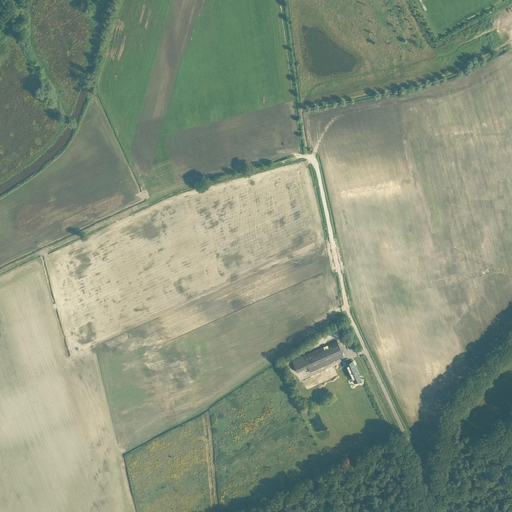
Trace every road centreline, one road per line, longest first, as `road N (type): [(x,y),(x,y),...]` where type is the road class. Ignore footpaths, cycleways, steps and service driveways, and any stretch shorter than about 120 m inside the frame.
road 1 (track): [(306,157),(173,189),(0,272)]
road 2 (unclassified): [(431,487),(350,316)]
road 3 (unclassified): [(431,487),(450,404),(511,337)]
road 4 (track): [(350,316),(316,164),(306,157)]
